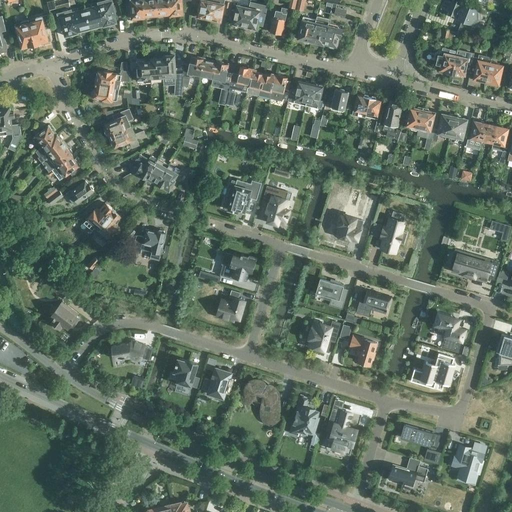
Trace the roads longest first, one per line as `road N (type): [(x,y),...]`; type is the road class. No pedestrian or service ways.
road 1 (residential): [(458,414),(490,306),(281,245)]
road 2 (residential): [(350,71),(183,34),(53,65)]
road 3 (primary): [(350,508),(148,423)]
road 4 (residential): [(174,211),(123,189),(101,166),(53,65)]
road 5 (primary): [(147,441),(316,511)]
road 6 (primary): [(0,374),(147,441)]
road 7 (residential): [(387,401),(247,357)]
road 8 (residential): [(511,107),(391,80)]
